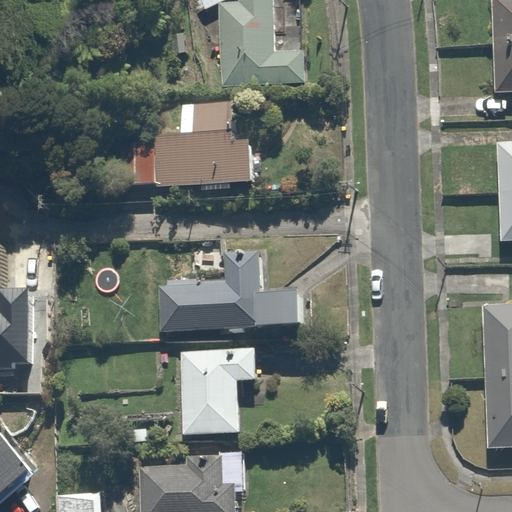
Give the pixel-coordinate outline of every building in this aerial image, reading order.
[(243,0),(244,6),(226,6),(226,84),(312,84),(312,51),(286,51),(285,0),(243,0)] [(511,0),(498,2),(506,110),(511,109),(511,0)] [(194,107),(193,138),(165,137),(165,143),(126,142),(124,187),(265,194),(267,144),(240,143),(241,109),(194,107)] [(511,150),(503,151),(505,250),(511,250),(511,150)] [(30,240),(0,239),(0,287),(29,288),(30,240)] [(229,282),(164,284),(166,339),(314,335),(313,292),(264,293),(263,261),(228,262),(229,282)] [(12,318),(0,317),(0,371),(43,374),(49,299),(13,296),(12,318)] [(511,305),(486,307),(489,446),(511,445),(511,305)] [(265,350),(185,353),(189,440),(247,437),(246,390),(267,389),(265,350)] [(0,511),(2,511),(48,477),(4,421),(0,424),(0,511)] [(249,511),(246,453),(192,457),(192,465),(145,468),(147,511),(249,511)] [(110,511),(110,489),(59,492),(60,511),(110,511)]
